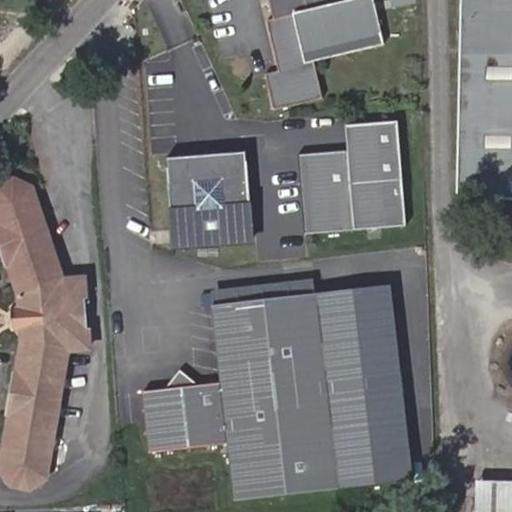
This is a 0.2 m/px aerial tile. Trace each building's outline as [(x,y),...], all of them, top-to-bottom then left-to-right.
[(389,45),(378,0),(274,0),(278,18),(271,20),(282,69),(270,72),(278,106),(326,95),(318,61),(389,45)] [(511,0),(459,0),(455,200),(511,200),(511,0)] [(303,230),(401,224),(394,118),(341,121),(342,148),(298,150),(303,230)] [(259,237),(251,160),(238,161),(237,147),(156,155),(165,246),(259,237)] [(44,477),(67,350),(67,348),(64,285),(62,279),(32,187),(13,178),(0,182),(0,255),(3,265),(8,264),(19,293),(19,306),(19,308),(12,312),(13,323),(20,327),(20,329),(20,344),(16,370),(10,369),(1,415),(7,416),(0,454),(0,474),(7,485),(27,488),(44,477)] [(67,348),(67,350),(88,349),(85,277),(62,279),(64,285),(67,348)] [(313,294),(312,280),(211,290),(212,305),(313,294)] [(336,490),(315,294),(313,294),(212,305),(211,305),(220,382),(198,384),(179,369),(163,388),(141,390),(148,451),(226,443),(232,501),(336,490)] [(10,330),(20,329),(20,327),(13,323),(12,312),(19,308),(19,306),(8,307),(10,330)] [(511,511),(511,484),(474,483),(473,511),(511,511)]
